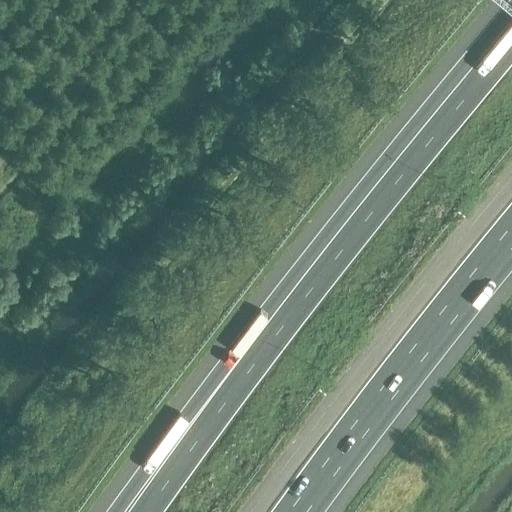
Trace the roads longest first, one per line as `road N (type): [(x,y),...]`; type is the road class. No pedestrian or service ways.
road 1 (track): [(0,499),(183,236),(383,0)]
road 2 (motorway): [(511,25),(384,160),(115,511)]
road 3 (motorway): [(511,34),(147,511)]
road 4 (motorway): [(304,511),(511,237)]
